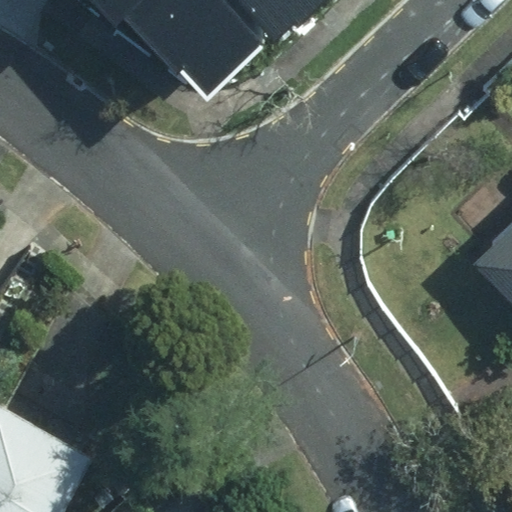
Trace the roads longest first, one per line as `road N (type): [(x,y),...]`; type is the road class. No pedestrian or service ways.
road 1 (residential): [(208,239),(457,0)]
road 2 (residential): [(386,511),(331,402),(208,239)]
road 3 (residential): [(208,239),(0,78)]
